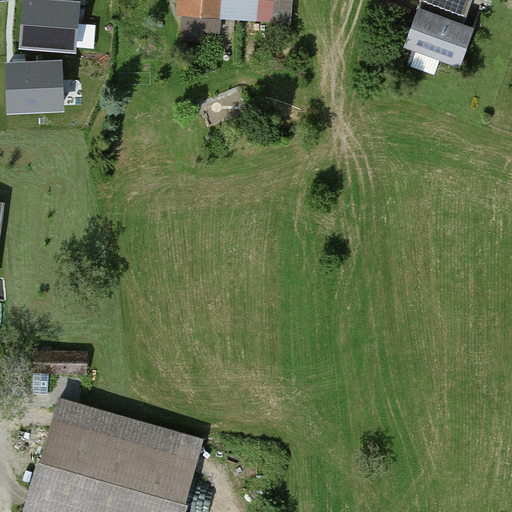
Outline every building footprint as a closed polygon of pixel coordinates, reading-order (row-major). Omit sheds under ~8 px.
[(82,4),(46,0),(26,0),(21,47),(77,53),(82,4)] [(241,0),(180,0),(179,14),(241,18),(241,0)] [(469,0),(424,0),(409,45),(461,63),(471,36),(458,31),(469,0)] [(61,62),(6,64),(8,114),(64,111),(61,62)] [(144,125),(153,147),(176,139),(168,116),(144,125)] [(86,354),(35,352),(35,371),(85,373),(86,354)] [(56,407),(27,511),(180,511),(199,447),(56,407)]
